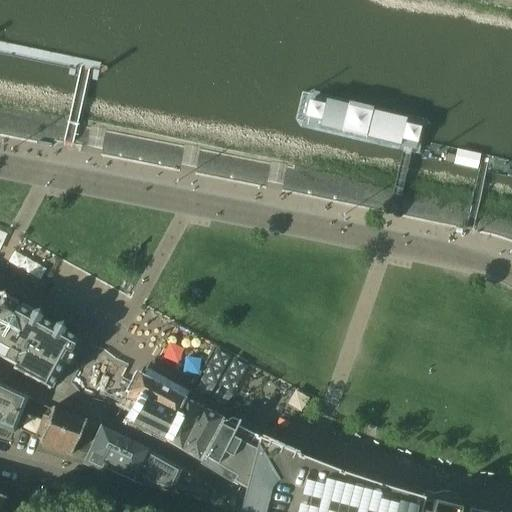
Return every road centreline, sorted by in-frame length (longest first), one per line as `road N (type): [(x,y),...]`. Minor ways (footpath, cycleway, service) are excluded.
road 1 (residential): [(511,274),(0,165)]
road 2 (residential): [(224,511),(229,489),(0,375)]
road 3 (residential): [(187,511),(0,459)]
